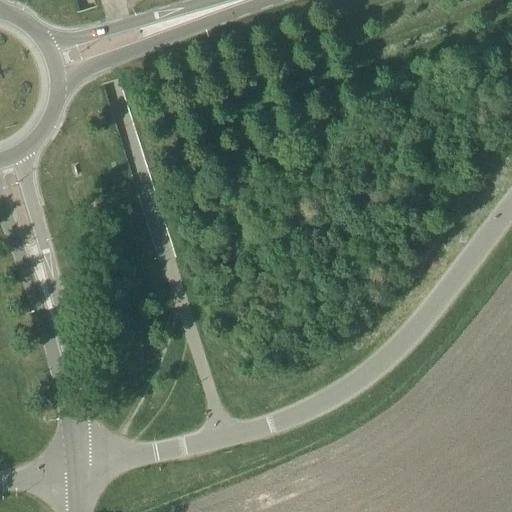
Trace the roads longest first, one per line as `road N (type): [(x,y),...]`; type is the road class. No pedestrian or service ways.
road 1 (unclassified): [(79,467),(271,427),(331,398),(401,343),(511,204)]
road 2 (primary): [(56,83),(269,0)]
road 3 (primary): [(223,0),(44,45)]
road 4 (unclassified): [(53,324),(22,151)]
road 5 (unclassified): [(79,467),(53,324)]
road 6 (unclassified): [(0,206),(53,324)]
